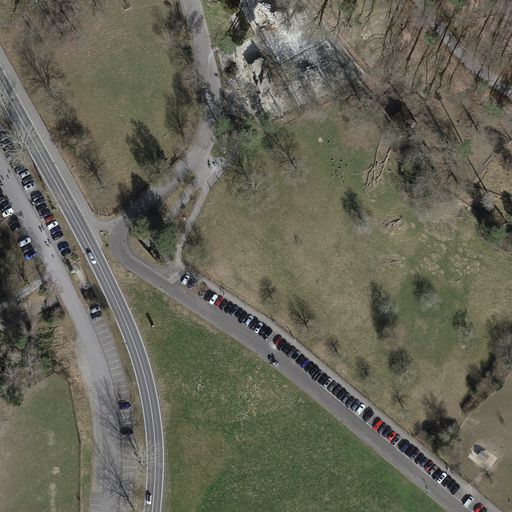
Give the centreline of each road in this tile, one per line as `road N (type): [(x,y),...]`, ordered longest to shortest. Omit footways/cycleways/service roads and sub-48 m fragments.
road 1 (residential): [(459,511),(288,368),(119,250),(125,222),(186,167),(209,125),(208,75),(189,0)]
road 2 (secondary): [(152,511),(155,437),(143,369),(101,268),(0,81)]
